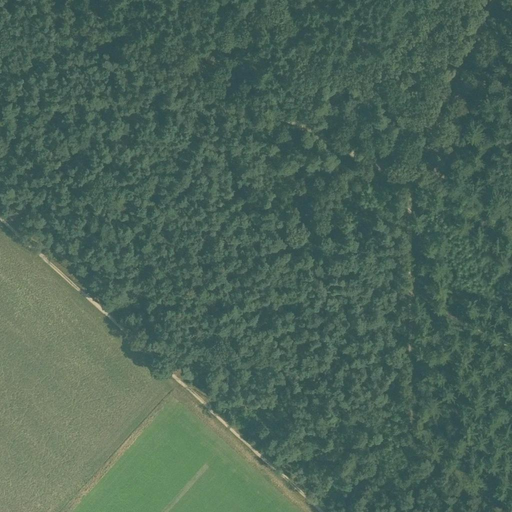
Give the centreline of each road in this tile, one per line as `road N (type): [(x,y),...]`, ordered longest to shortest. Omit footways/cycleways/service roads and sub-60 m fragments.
road 1 (track): [(63,0),(407,189),(411,433),(424,458),(492,511)]
road 2 (track): [(0,221),(317,511)]
